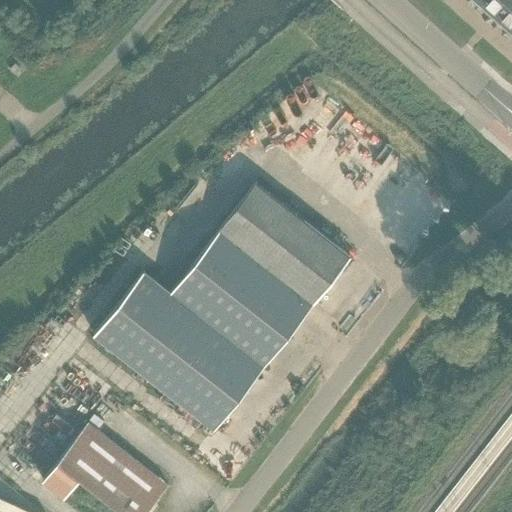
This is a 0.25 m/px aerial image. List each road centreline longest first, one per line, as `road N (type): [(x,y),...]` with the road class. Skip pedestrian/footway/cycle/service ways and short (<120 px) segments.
road 1 (unclassified): [(235,511),(408,292),(511,209)]
road 2 (unclassified): [(0,158),(90,80),(163,0)]
road 3 (tertiary): [(511,111),(384,0)]
